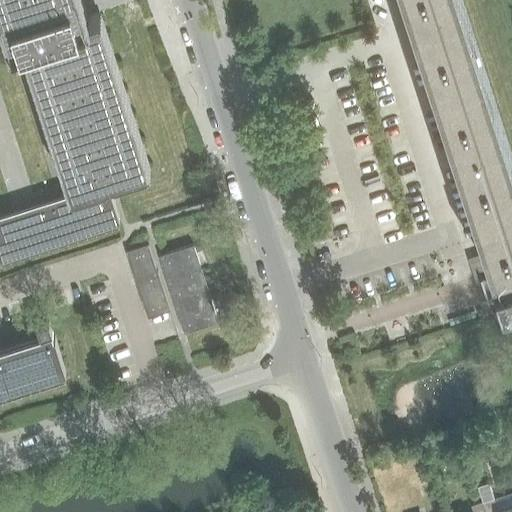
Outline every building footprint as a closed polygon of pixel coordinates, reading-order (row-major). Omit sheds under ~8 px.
[(95,183),(106,180),(106,179),(113,177),(147,167),(97,13),(86,16),(80,0),(0,0),(0,3),(4,17),(12,14),(19,38),(12,40),(13,43),(24,39),(73,190),(95,183)] [(511,159),(460,0),(412,0),(495,256),(476,262),(481,276),(480,276),(487,300),(489,299),(488,297),(511,289),(511,159)] [(290,103),(292,103),(301,100),(298,92),(287,95),(290,103)] [(107,186),(106,180),(95,183),(97,189),(0,220),(0,257),(119,219),(108,185),(107,186)] [(170,309),(148,243),(127,251),(148,316),(170,309)] [(218,321),(193,244),(159,255),(184,332),(218,321)] [(0,353),(0,391),(65,370),(54,337),(48,320),(36,324),(40,335),(41,334),(43,340),(0,353)] [(463,480),(470,505),(482,501),(477,486),(474,477),(463,480)] [(482,501),(493,498),(488,482),(477,486),(482,501)] [(511,511),(511,504),(497,509),(493,498),(482,501),(485,511),(511,511)] [(485,511),(482,501),(470,505),(472,511),(485,511)]
